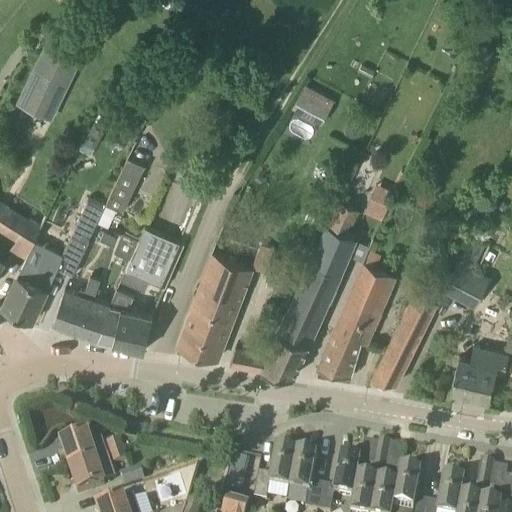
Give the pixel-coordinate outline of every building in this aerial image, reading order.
[(81,58),(45,41),(17,102),(52,119),(81,58)] [(293,106),(322,121),(335,98),(305,82),(293,106)] [(117,99),(103,120),(133,139),(147,118),(117,99)] [(106,123),(95,118),(83,142),(95,147),(106,123)] [(83,142),(80,149),(91,155),(95,147),(83,142)] [(127,156),(106,202),(113,205),(123,210),(145,165),(127,156)] [(388,202),(394,191),(377,183),(371,194),(363,211),(380,219),(388,202)] [(21,268),(19,274),(3,307),(31,320),(46,288),(47,288),(58,266),(72,273),(97,220),(104,206),(88,198),(71,233),(73,233),(61,259),(48,252),(37,275),(21,268)] [(348,253),(355,237),(348,234),(359,210),(339,201),(317,248),(301,281),(278,332),(309,342),(348,253)] [(0,267),(3,263),(0,260),(0,228),(17,238),(15,248),(27,255),(41,225),(9,204),(8,205),(5,204),(0,210),(0,267)] [(130,258),(126,268),(137,273),(166,285),(167,283),(172,271),(185,243),(145,226),(139,239),(139,238),(130,258)] [(104,230),(100,238),(112,243),(116,235),(104,230)] [(123,231),(114,251),(130,258),(139,238),(123,231)] [(443,289),(475,306),(491,276),(473,267),(485,243),(471,237),(443,289)] [(356,239),(354,256),(367,258),(369,241),(356,239)] [(317,248),(300,240),(285,273),(301,281),(317,248)] [(195,297),(178,345),(217,358),(253,268),(212,253),(195,297)] [(331,336),(332,336),(318,367),(352,374),(362,340),(368,342),(386,298),(395,275),(365,261),(340,316),(340,315),(331,336)] [(126,268),(122,279),(132,284),(137,273),(126,268)] [(78,292),(65,288),(52,322),(98,339),(113,342),(121,307),(128,309),(134,295),(117,287),(110,304),(93,297),(100,278),(91,274),(85,288),(80,287),(78,292)] [(396,383),(441,293),(420,282),(372,378),(396,383)] [(153,315),(128,309),(121,307),(113,342),(145,350),(153,315)] [(309,342),(278,332),(263,370),(294,376),(309,342)] [(261,370),(272,341),(258,337),(254,350),(238,347),(230,364),(261,370)] [(509,355),(490,350),(473,345),(470,358),(459,355),(451,389),(489,398),(497,372),(504,374),(509,355)] [(102,441),(91,445),(88,435),(61,444),(69,469),(107,456),(102,441)] [(110,455),(124,451),(120,441),(107,446),(110,455)] [(379,442),(377,454),(389,456),(391,444),(379,442)] [(289,490),(297,451),(276,447),(271,476),(259,474),(254,499),(267,502),(270,486),(289,490)] [(127,461),(124,451),(110,455),(114,466),(116,465),(126,461),(127,461)] [(318,511),(323,486),(312,484),(317,455),(297,451),(289,490),(309,494),(306,509),(318,511)] [(224,486),(242,491),(250,458),(232,454),(224,486)] [(389,456),(377,454),(374,465),(380,467),(371,511),(392,511),(398,483),(384,480),(389,456)] [(104,483),(115,479),(107,456),(69,469),(78,495),(105,486),(104,483)] [(361,460),(341,456),(334,488),(323,486),(318,511),(319,511),(331,511),(334,494),(354,498),(358,475),(361,460)] [(481,473),(493,476),(495,464),(483,461),(481,473)] [(351,511),(371,511),(380,467),(374,465),(372,478),(358,475),(354,498),(351,511)] [(425,511),(428,502),(416,500),(422,471),(401,467),(398,483),(392,511),(425,511)] [(130,472),(120,476),(124,487),(144,480),(140,468),(130,472)] [(488,500),(493,476),(481,473),(478,486),(484,486),(478,511),(500,511),(501,511),(502,503),(488,500)] [(184,490),(180,474),(168,478),(172,494),(184,490)] [(458,511),(462,495),(465,480),(444,476),(439,504),(428,502),(425,511),(458,511)] [(478,511),(484,486),(478,486),(476,498),(462,495),(458,511),(478,511)] [(150,511),(145,493),(135,496),(139,511),(150,511)] [(98,511),(138,511),(134,498),(124,501),(124,499),(97,508),(98,511)] [(247,511),(249,507),(228,500),(223,511),(247,511)] [(199,511),(202,505),(189,501),(185,511),(199,511)]
